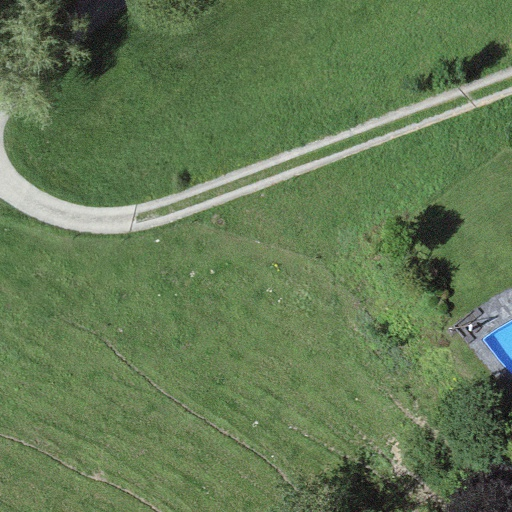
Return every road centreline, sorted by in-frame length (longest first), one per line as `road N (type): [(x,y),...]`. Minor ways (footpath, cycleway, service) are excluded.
road 1 (residential): [(511,73),(134,223),(51,211),(0,172)]
road 2 (residential): [(0,103),(110,0)]
